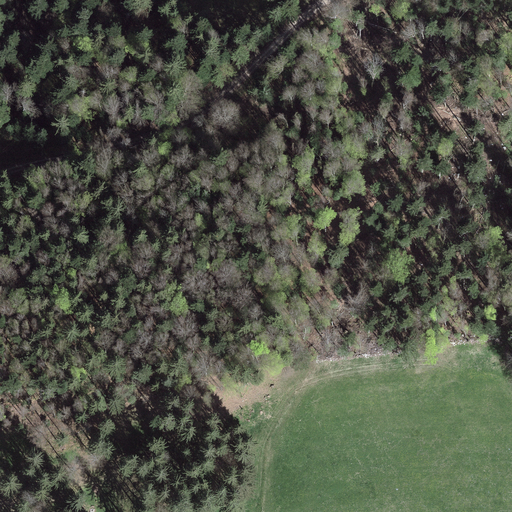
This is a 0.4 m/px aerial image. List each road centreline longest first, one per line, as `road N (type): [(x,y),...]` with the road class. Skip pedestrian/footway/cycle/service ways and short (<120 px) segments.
road 1 (track): [(0,174),(190,120),(326,0)]
road 2 (track): [(252,511),(266,436),(295,390),(351,372),(403,370)]
